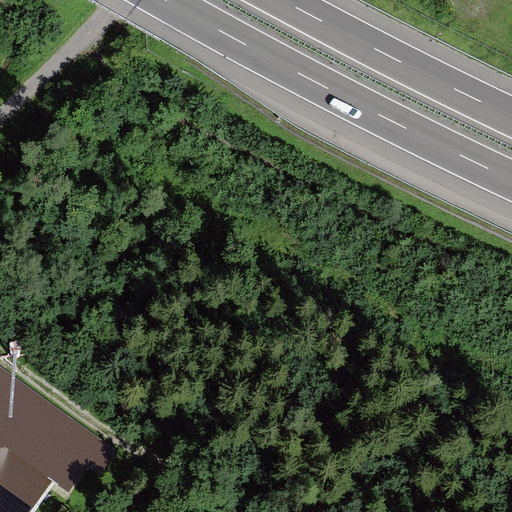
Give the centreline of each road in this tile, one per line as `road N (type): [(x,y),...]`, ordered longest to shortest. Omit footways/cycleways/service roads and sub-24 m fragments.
road 1 (track): [(108,12),(249,113),(511,250)]
road 2 (motorway): [(164,0),(511,181)]
road 3 (track): [(0,352),(218,511)]
road 4 (motorway): [(511,116),(283,0)]
road 5 (unclassified): [(0,121),(119,0)]
